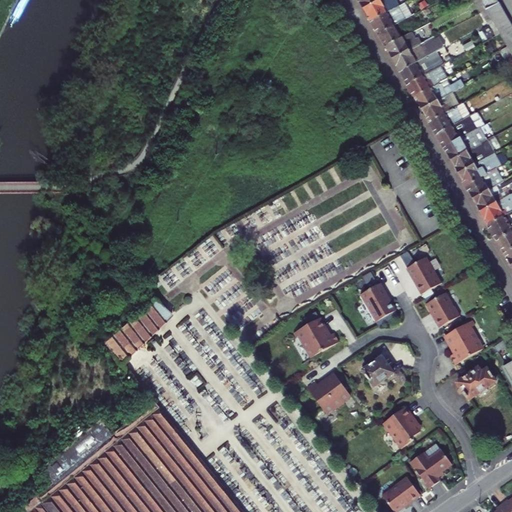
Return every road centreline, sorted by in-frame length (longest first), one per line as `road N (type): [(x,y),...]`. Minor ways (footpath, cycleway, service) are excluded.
road 1 (residential): [(511,301),(347,0)]
road 2 (residential): [(483,486),(463,434),(429,391),(421,334)]
